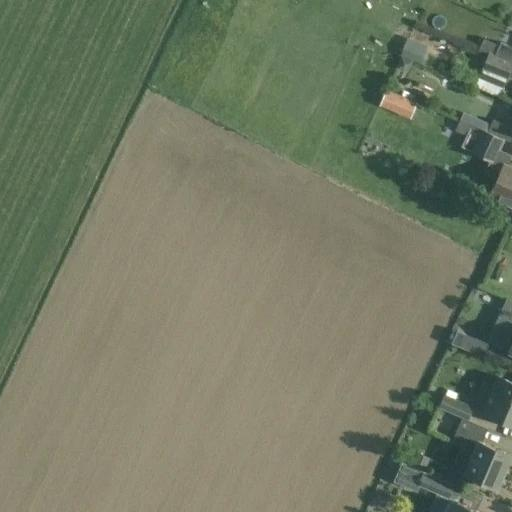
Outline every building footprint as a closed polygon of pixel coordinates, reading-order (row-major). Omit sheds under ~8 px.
[(427,46),(409,39),(401,56),(420,64),(427,46)] [(511,47),(501,42),(499,45),(485,39),(480,50),(511,64),(511,65),(511,47)] [(483,70),(506,80),(507,77),(511,79),(511,65),(511,64),(490,54),(489,54),(483,70)] [(413,62),(401,57),(396,69),(403,72),(410,69),(413,62)] [(381,104),(397,111),(403,98),(386,91),(381,104)] [(460,120),(503,139),(511,143),(511,118),(510,117),(506,126),(493,120),(491,124),(464,112),(460,120)] [(487,132),(483,130),(460,120),(455,131),(467,137),(462,147),(490,160),(485,172),(499,178),(490,197),(511,206),(511,168),(505,165),(509,156),(497,151),(503,139),(487,132)] [(511,299),(507,298),(495,326),(511,333),(511,346),(509,353),(511,354),(511,299)] [(488,345),(475,339),(470,351),(483,357),(488,345)] [(511,382),(504,379),(495,402),(488,399),(482,413),(511,426),(511,382)] [(444,394),(438,408),(462,418),(468,420),(474,407),(444,394)] [(462,418),(451,443),(473,452),(465,473),(464,474),(497,489),(511,456),(482,443),(488,429),(468,420),(462,418)] [(418,454),(412,466),(425,472),(430,459),(418,454)] [(402,462),(393,482),(417,492),(420,486),(449,499),(455,484),(446,481),(425,472),(412,466),(402,462)] [(452,467),(446,481),(455,484),(459,486),(464,474),(465,473),(452,467)] [(481,511),(458,502),(453,511),(481,511)]
